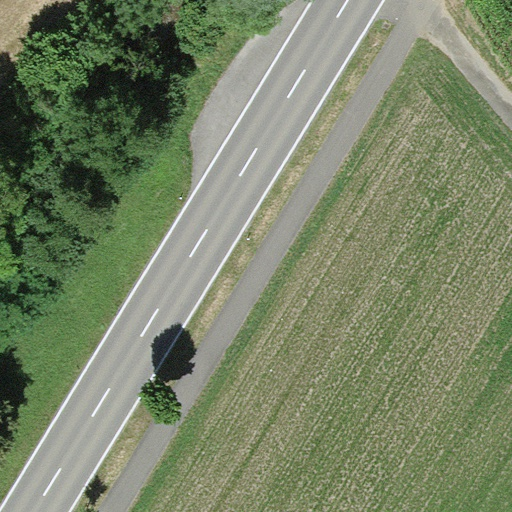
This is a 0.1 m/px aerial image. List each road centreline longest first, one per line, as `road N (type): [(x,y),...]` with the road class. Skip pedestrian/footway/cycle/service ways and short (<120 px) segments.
road 1 (secondary): [(348,0),(31,511)]
road 2 (track): [(403,0),(511,123)]
